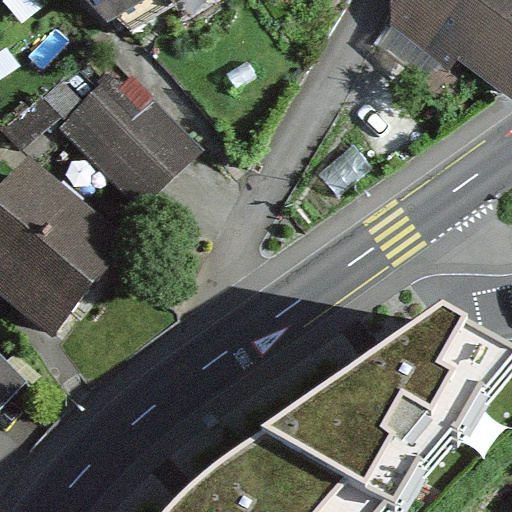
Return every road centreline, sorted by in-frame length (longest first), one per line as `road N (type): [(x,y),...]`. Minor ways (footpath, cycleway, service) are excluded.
road 1 (residential): [(380,0),(244,222),(229,298),(251,337)]
road 2 (tertiary): [(52,511),(91,462),(251,337)]
road 3 (tertiary): [(251,337),(440,199)]
